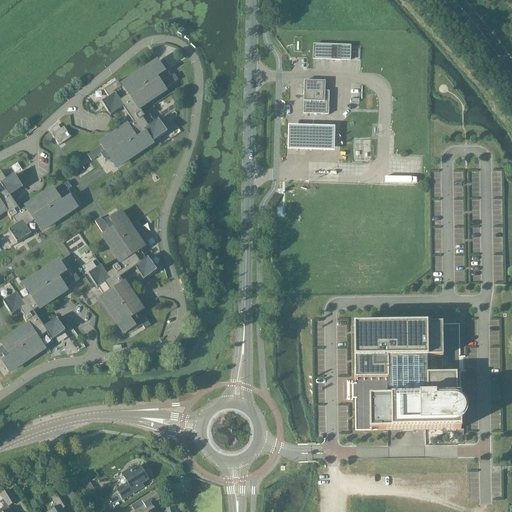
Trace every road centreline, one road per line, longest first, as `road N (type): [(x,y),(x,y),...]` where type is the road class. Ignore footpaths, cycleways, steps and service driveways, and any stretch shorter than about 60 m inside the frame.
road 1 (tertiary): [(237,403),(252,0)]
road 2 (tertiary): [(0,447),(90,416),(201,428)]
road 3 (track): [(468,511),(397,492),(333,490)]
